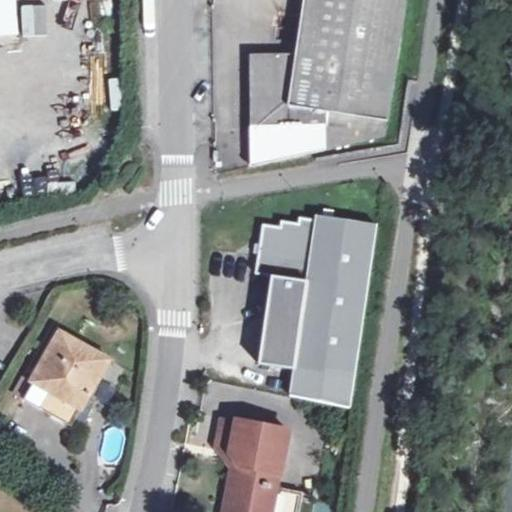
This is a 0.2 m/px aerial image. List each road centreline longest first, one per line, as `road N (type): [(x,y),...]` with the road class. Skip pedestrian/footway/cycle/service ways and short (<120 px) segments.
road 1 (unclassified): [(139,511),(170,378),(179,234)]
road 2 (residential): [(179,234),(173,0)]
road 3 (unclassified): [(179,234),(0,268)]
